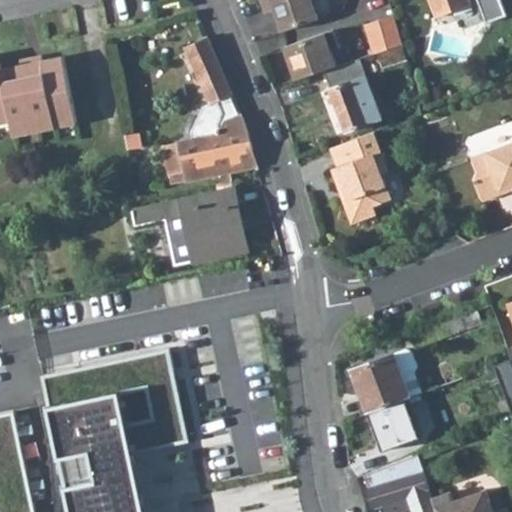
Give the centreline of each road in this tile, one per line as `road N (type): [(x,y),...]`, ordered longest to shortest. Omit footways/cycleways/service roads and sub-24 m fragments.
road 1 (residential): [(208,0),(263,129),(311,310)]
road 2 (residential): [(311,310),(361,301),(511,246)]
road 3 (residential): [(311,310),(338,511)]
